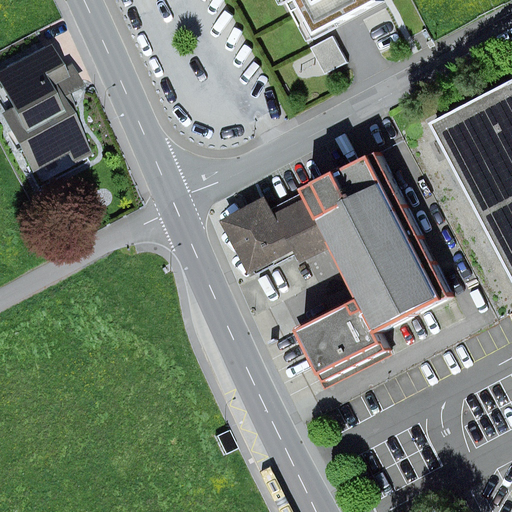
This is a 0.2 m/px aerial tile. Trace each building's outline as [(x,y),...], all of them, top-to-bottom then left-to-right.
[(377,0),(299,0),(317,33),(378,1),(377,0)] [(340,34),(316,43),(327,72),(351,63),(340,34)] [(1,116),(29,170),(49,160),(54,169),(87,152),(59,97),(78,88),(69,69),(56,75),(45,53),(0,75),(0,86),(12,110),(1,116)] [(511,87),(436,127),(511,269),(511,87)] [(379,156),(309,191),(312,198),(337,245),(367,305),(299,339),(324,388),(392,354),(383,335),(452,301),(379,156)] [(298,249),(281,215),(270,195),(228,217),(256,271),(298,249)] [(298,249),(305,261),(337,245),(312,198),(281,215),(298,249)] [(230,431),(217,436),(225,455),(238,449),(230,431)]
